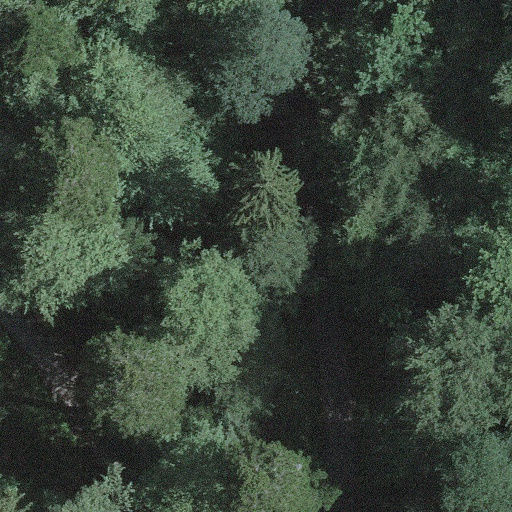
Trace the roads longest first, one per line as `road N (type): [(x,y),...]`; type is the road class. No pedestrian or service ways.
road 1 (unclassified): [(349,511),(335,301),(310,115),(321,59),(337,28),(385,0)]
road 2 (unclassified): [(0,299),(144,511)]
